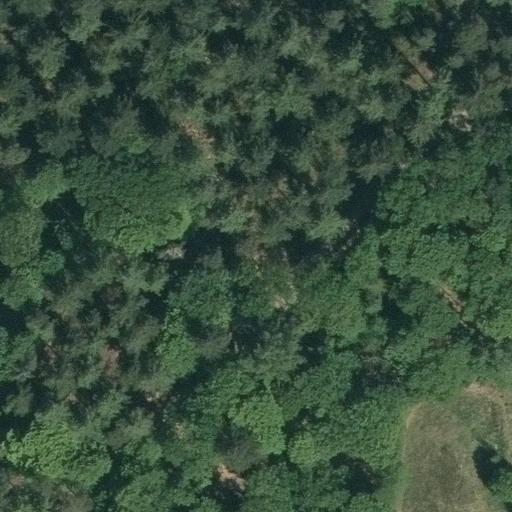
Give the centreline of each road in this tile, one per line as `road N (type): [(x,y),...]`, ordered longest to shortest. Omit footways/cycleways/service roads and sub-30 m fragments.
road 1 (track): [(71,511),(403,161),(458,116),(511,87)]
road 2 (track): [(237,511),(296,298),(284,288)]
